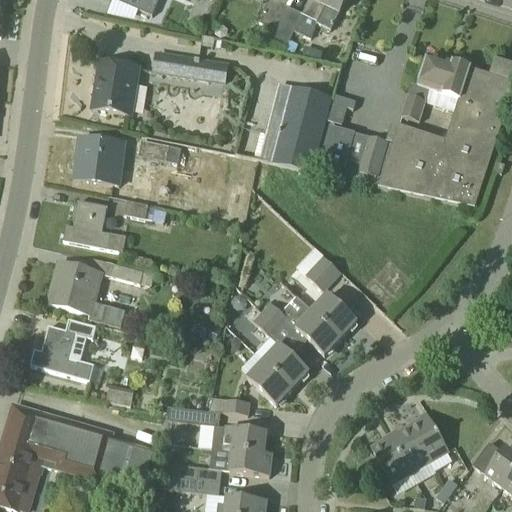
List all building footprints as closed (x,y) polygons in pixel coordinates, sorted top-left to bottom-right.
[(110,0),(110,1),(128,9),(151,20),(158,4),(152,1),(152,0),(110,0)] [(280,0),(272,0),(260,26),(274,33),(288,3),(280,0)] [(298,48),(289,43),(293,35),(310,42),(317,26),(331,33),(346,0),(310,0),(309,2),(302,18),(287,11),(272,43),(268,50),(283,57),(285,54),(293,58),(298,48)] [(228,69),(157,58),(153,77),(225,89),(228,69)] [(313,178),(379,190),(472,211),(474,212),(511,96),(511,67),(494,61),(488,78),(470,72),(452,66),(452,67),(427,59),(418,89),(412,87),(406,106),(402,117),(420,123),(425,106),(454,115),(445,143),(400,128),(399,132),(392,129),(387,145),(329,130),(324,149),(319,166),(316,165),(313,178)] [(139,72),(119,69),(100,65),(92,113),(132,119),(139,72)] [(316,165),(314,164),(330,102),(278,88),(258,164),(311,177),(313,178),(316,165)] [(335,99),(327,124),(341,128),(347,111),(353,113),(355,105),(335,99)] [(124,147),(99,144),(79,141),(73,183),(119,189),(124,147)] [(181,153),(170,150),(142,144),(139,159),(166,166),(178,168),(181,153)] [(504,168),(497,165),(494,164),(491,174),(501,177),(504,168)] [(65,229),(62,245),(122,257),(125,240),(103,235),(108,210),(77,204),(77,206),(78,206),(73,231),(69,230),(65,229)] [(166,215),(148,211),(149,209),(129,204),(125,218),(145,223),(163,227),(166,215)] [(324,260),(314,271),(306,280),(324,295),(341,276),(324,260)] [(51,291),(47,307),(66,312),(90,318),(89,323),(121,331),(125,315),(94,307),(95,303),(102,278),(94,276),(84,273),(65,268),(58,266),(51,291)] [(148,279),(143,277),(143,275),(114,268),(111,281),(145,289),(148,279)] [(328,298),(313,315),(312,315),(340,342),(357,325),(328,298)] [(309,346),(324,360),(340,342),(312,315),(313,315),(304,307),(297,300),(287,311),(294,318),(302,325),(295,332),(309,346)] [(288,323),(281,317),(271,307),(263,316),(280,332),(287,325),(288,323)] [(280,332),(263,316),(254,326),(272,342),(280,332)] [(34,354),(30,370),(49,375),(90,385),(99,387),(103,373),(94,371),(94,369),(80,365),(86,342),(92,344),(96,331),(87,328),(68,323),(65,335),(48,330),(41,356),(34,354)] [(263,366),(292,392),(309,375),(294,361),(279,348),(263,366)] [(276,410),(292,392),(263,366),(247,383),(261,396),(276,410)] [(107,388),(104,405),(132,410),(135,393),(107,388)] [(220,417),(220,416),(225,417),(248,419),(250,406),(226,403),(226,404),(212,403),(209,416),(220,417)] [(0,509),(9,511),(29,511),(42,469),(100,486),(113,438),(56,422),(13,410),(0,453),(0,509)] [(220,417),(209,416),(209,418),(196,416),(197,415),(168,412),(168,424),(219,431),(220,417)] [(408,429),(429,466),(448,455),(429,420),(422,424),(421,422),(408,429)] [(391,442),(411,477),(417,488),(436,477),(429,466),(408,429),(395,436),(396,439),(391,442)] [(263,457),(266,436),(226,431),(226,432),(215,431),(213,451),(263,457)] [(391,442),(385,445),(384,443),(370,451),(391,488),(411,477),(391,442)] [(472,468),(473,468),(486,478),(484,480),(494,488),(511,463),(511,455),(505,450),(501,455),(489,446),(477,462),(472,468)] [(220,487),(221,475),(269,480),(271,458),(263,457),(213,451),(210,473),(166,468),(166,480),(220,487)] [(501,493),(511,500),(511,463),(494,488),(501,493)] [(220,487),(166,480),(165,494),(218,500),(220,487)] [(451,499),(457,490),(448,484),(442,493),(451,499)] [(451,499),(442,493),(435,502),(444,508),(451,499)] [(205,511),(265,511),(266,504),(228,500),(227,508),(218,507),(218,509),(206,507),(205,511)] [(413,511),(424,511),(426,504),(415,503),(413,511)]
